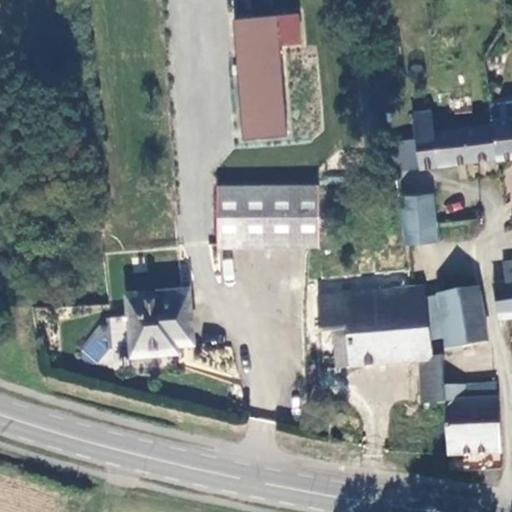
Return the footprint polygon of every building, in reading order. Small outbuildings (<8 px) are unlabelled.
[(300,13),(232,18),(240,140),(286,137),(280,47),(302,45),(300,13)] [(387,31),(364,35),(367,51),(389,47),(387,31)] [(413,163),(492,153),(489,121),(428,128),(426,106),(406,108),(409,133),(413,163)] [(511,151),(511,112),(488,115),(489,121),(492,153),(511,151)] [(388,166),(413,163),(409,133),(384,136),(388,166)] [(311,184),(211,187),(213,248),(313,245),(311,184)] [(436,242),(429,196),(397,200),(404,246),(436,242)] [(498,316),(511,313),(511,257),(505,259),(508,279),(492,281),(498,316)] [(187,331),(188,277),(124,276),(122,338),(167,340),(167,331),(187,331)] [(483,340),(474,288),(438,293),(445,346),(483,340)] [(420,289),(312,298),(316,330),(350,327),(354,363),(418,357),(423,398),(443,397),(440,363),(439,357),(428,358),(420,289)] [(461,361),(440,363),(443,397),(443,401),(465,399),(464,385),(461,361)] [(465,399),(495,397),(493,383),(464,385),(465,399)] [(443,401),(448,452),(499,447),(495,397),(465,399),(443,401)]
